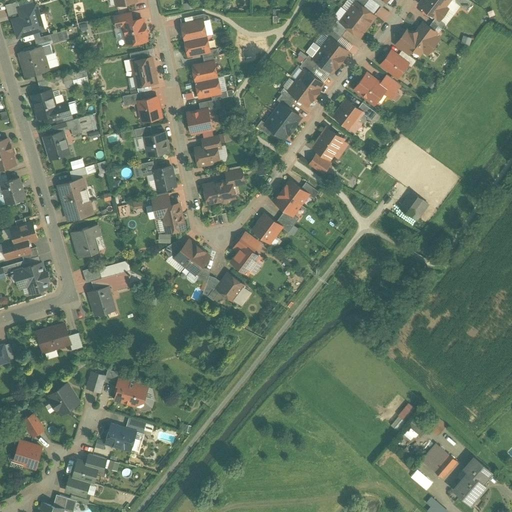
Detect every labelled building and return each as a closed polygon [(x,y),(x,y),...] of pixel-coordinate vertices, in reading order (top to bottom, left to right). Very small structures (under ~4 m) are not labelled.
[(136,0),(91,0),(91,2),(99,0),(111,0),(113,8),(137,3),(136,0)] [(357,0),(353,0),(346,11),(368,28),(378,15),(357,0)] [(449,0),(423,0),(418,7),(435,19),(449,0)] [(471,3),(466,0),(453,0),(466,10),(471,3)] [(14,8),(17,17),(9,19),(15,40),(47,31),(37,1),(14,8)] [(74,12),(83,11),(83,3),(74,3),(74,12)] [(133,10),(109,16),(113,30),(120,29),(124,46),(149,40),(144,17),(135,19),(133,10)] [(346,11),(336,23),(359,41),(368,28),(346,11)] [(178,23),(181,41),(209,35),(205,17),(178,23)] [(438,35),(419,22),(412,33),(405,28),(393,45),(408,56),(412,49),(423,57),(438,35)] [(327,34),(317,47),(342,65),(351,52),(327,34)] [(181,41),(185,59),(213,53),(209,35),(181,41)] [(41,47),(16,53),(22,77),(47,71),(41,47)] [(317,47),(308,59),(332,77),(342,65),(317,47)] [(390,49),(376,68),(396,82),(410,63),(390,49)] [(154,56),(128,62),(134,89),(158,83),(154,56)] [(215,58),(189,65),(192,83),(219,77),(215,58)] [(301,66),(292,78),(316,97),(326,85),(301,66)] [(365,69),(350,90),(376,109),(391,88),(365,69)] [(64,85),(87,83),(86,72),(63,74),(64,85)] [(219,77),(192,83),(196,101),(223,96),(219,77)] [(292,78),(283,91),(307,110),(316,97),(292,78)] [(29,94),(32,107),(53,101),(49,88),(29,94)] [(132,95),(122,95),(123,105),(133,104),(132,95)] [(158,95),(134,101),(139,124),(164,118),(158,95)] [(347,98),(331,118),(350,134),(366,113),(347,98)] [(32,107),(36,119),(56,113),(53,101),(32,107)] [(302,118),(280,101),(270,113),(293,130),(302,118)] [(210,106),(182,112),(188,136),(215,131),(210,106)] [(293,130),(270,113),(261,125),(284,142),(293,130)] [(326,125),(309,147),(315,152),(333,165),(350,143),(326,125)] [(166,129),(140,135),(145,159),(171,154),(166,129)] [(63,130),(40,137),(48,162),(71,154),(63,130)] [(199,146),(189,148),(194,169),(222,163),(218,147),(222,145),(220,132),(197,137),(199,146)] [(0,138),(0,154),(12,150),(7,136),(0,138)] [(0,154),(0,169),(16,164),(12,150),(0,154)] [(315,152),(307,163),(323,177),(328,170),(333,165),(315,152)] [(154,159),(131,165),(134,180),(146,177),(150,194),(170,189),(164,165),(155,166),(154,159)] [(97,164),(99,171),(106,168),(104,161),(97,164)] [(71,178),(95,172),(93,165),(69,170),(71,178)] [(225,181),(200,185),(204,207),(244,200),(241,186),(248,185),(245,167),(224,171),(225,181)] [(17,177),(0,182),(0,192),(4,206),(24,199),(17,177)] [(85,177),(55,185),(65,221),(95,213),(85,177)] [(287,177),(278,189),(300,205),(308,193),(287,177)] [(278,189),(270,201),(291,217),(300,205),(278,189)] [(170,192),(148,197),(153,218),(160,217),(164,237),(186,232),(179,200),(173,202),(170,192)] [(403,212),(415,221),(428,205),(416,195),(403,212)] [(261,212),(248,230),(268,244),(281,226),(261,212)] [(4,226),(8,240),(10,244),(27,239),(36,237),(31,218),(4,226)] [(93,224),(67,231),(76,258),(101,250),(93,224)] [(168,258),(179,268),(197,248),(185,238),(168,258)] [(234,253),(227,261),(249,279),(264,260),(237,238),(228,248),(234,253)] [(31,253),(27,239),(10,244),(8,240),(0,241),(0,249),(3,261),(31,253)] [(179,268),(191,278),(208,257),(197,248),(179,268)] [(39,259),(10,268),(17,289),(24,287),(27,296),(48,289),(39,259)] [(243,285),(227,273),(214,290),(231,302),(243,285)] [(109,285),(84,292),(92,317),(117,310),(109,285)] [(65,320),(32,329),(39,354),(72,345),(65,320)] [(0,365),(10,362),(4,342),(0,343),(0,365)] [(148,387),(118,380),(90,372),(86,389),(101,392),(103,382),(117,386),(112,401),(142,409),(148,387)] [(66,379),(43,394),(58,419),(82,404),(66,379)] [(398,431),(416,409),(407,403),(390,425),(398,431)] [(33,411),(20,420),(32,438),(45,429),(33,411)] [(436,434),(443,427),(436,419),(428,425),(436,434)] [(127,429),(110,425),(105,445),(132,452),(137,434),(143,436),(146,424),(130,420),(127,429)] [(41,445),(18,439),(11,464),(34,471),(41,445)] [(457,463),(435,443),(421,460),(443,479),(457,463)] [(83,461),(76,459),(71,476),(95,483),(98,472),(103,474),(106,462),(85,456),(83,461)] [(493,473),(474,456),(462,470),(466,473),(450,491),(469,508),(487,487),(483,484),(493,473)] [(91,483),(68,476),(63,492),(71,494),(69,500),(90,505),(92,499),(87,497),(91,483)] [(425,503),(429,506),(424,511),(447,511),(449,510),(429,497),(425,503)] [(64,511),(65,510),(42,503),(39,511),(64,511)]
